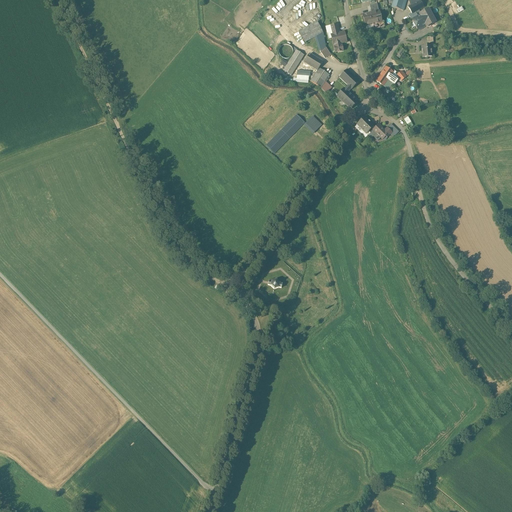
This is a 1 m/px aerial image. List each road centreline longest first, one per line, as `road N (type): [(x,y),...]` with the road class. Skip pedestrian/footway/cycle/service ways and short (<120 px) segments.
road 1 (track): [(56,0),(176,242),(214,278),(241,286)]
road 2 (residential): [(214,492),(0,272)]
road 3 (residential): [(381,112),(407,138),(431,228),(511,331)]
road 4 (residential): [(241,286),(361,108)]
road 5 (residential): [(241,286),(257,343),(214,492)]
